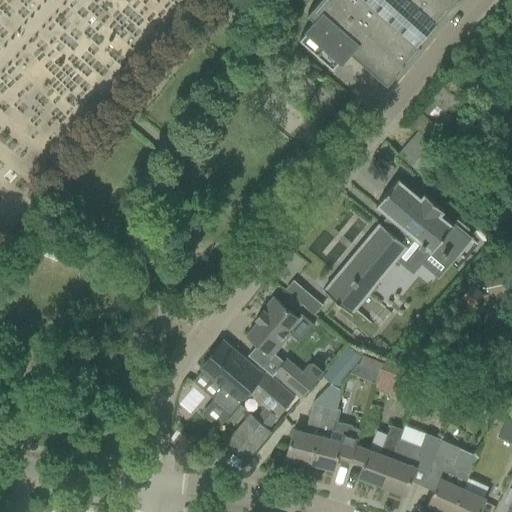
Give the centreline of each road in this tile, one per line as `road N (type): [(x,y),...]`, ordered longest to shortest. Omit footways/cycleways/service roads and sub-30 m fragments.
road 1 (residential): [(148,488),(161,391),(176,359),(479,0)]
road 2 (residential): [(323,511),(148,488)]
road 3 (residential): [(148,488),(0,463)]
